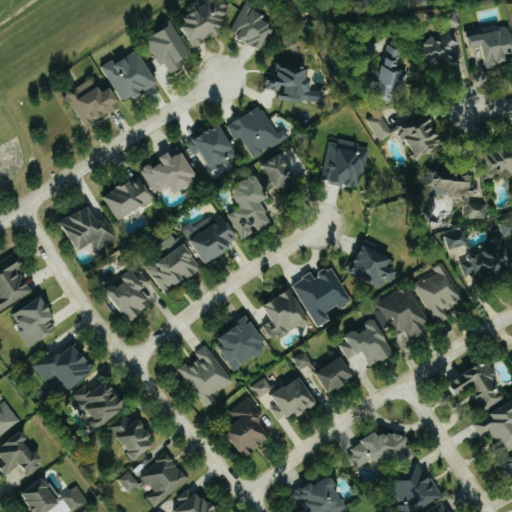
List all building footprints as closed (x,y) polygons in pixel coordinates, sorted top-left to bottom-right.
[(202,0),(170,19),(184,44),(230,18),(219,0),(202,0)] [(226,35),(258,51),(270,27),(255,19),(257,14),(240,6),(226,35)] [(457,25),(456,11),(438,13),(440,27),(457,25)] [(141,34),(156,65),(162,62),(167,72),(181,65),(177,57),(184,54),(168,21),(141,34)] [(461,34),(463,46),(476,44),(479,68),(492,66),(491,61),(500,59),(499,54),(507,53),(502,23),(480,27),(480,31),(461,34)] [(421,64),(432,59),(435,65),(452,58),(454,65),(461,63),(446,27),(411,42),(421,64)] [(98,67),(118,100),(140,87),(141,89),(153,82),(132,46),(98,67)] [(384,86),(396,89),(402,70),(391,66),(393,58),(376,53),(364,93),(380,98),(384,86)] [(317,102),(318,90),(303,88),(304,77),(300,76),(301,68),(290,67),(290,63),(271,61),(269,75),(263,74),(261,88),(274,89),(273,98),(317,102)] [(79,123),(114,105),(103,85),(93,90),(87,77),(61,91),(79,123)] [(251,157),(285,137),(280,128),(274,131),(258,103),(224,123),(233,139),(239,136),(251,157)] [(364,118),(376,140),(394,131),(410,159),(436,145),(420,115),(389,132),(378,111),(364,118)] [(206,173),(234,155),(212,121),(184,138),(206,173)] [(319,180),(359,188),(368,146),(328,138),(319,180)] [(511,142),(489,145),(489,149),(479,151),(481,176),(511,173),(511,142)] [(187,174),(176,150),(163,156),(161,152),(151,156),(154,161),(138,168),(150,193),(163,188),(165,192),(187,182),(184,175),(187,174)] [(289,177),(277,152),(258,161),(271,189),(284,183),(283,179),(289,177)] [(468,173),(421,170),(420,200),(434,201),(434,193),(463,194),(462,216),(483,217),(484,200),(473,199),(473,186),(467,186),(468,173)] [(237,237),(265,222),(253,201),(261,197),(249,173),(223,187),(234,208),(224,213),(237,237)] [(112,219),(137,203),(139,206),(149,200),(135,176),(124,183),(122,178),(96,194),(112,219)] [(68,249),(88,239),(94,250),(114,239),(103,220),(94,225),(82,203),(53,220),(68,249)] [(197,261),(234,241),(219,215),(208,221),(205,216),(179,230),(197,261)] [(511,219),(497,225),(505,249),(509,247),(511,255),(511,219)] [(446,249),(465,242),(459,228),(440,235),(446,249)] [(461,274),(503,268),(498,236),(490,238),(491,245),(474,247),(474,253),(458,255),(461,274)] [(154,287),(194,270),(183,243),(143,259),(154,287)] [(382,287),(393,259),(354,244),(343,272),(382,287)] [(0,307),(28,291),(7,254),(0,258),(0,307)] [(433,272),(413,282),(435,324),(447,318),(443,310),(462,299),(441,260),(430,266),(433,272)] [(136,288),(147,281),(135,263),(114,276),(117,280),(108,286),(106,281),(98,285),(120,319),(146,303),(136,288)] [(287,283),(314,326),(328,318),(323,311),(335,303),(337,307),(350,299),(328,264),(309,276),(306,271),(287,283)] [(380,329),(388,324),(394,334),(402,330),(406,336),(428,324),(407,285),(368,307),(380,329)] [(256,300),(274,337),(302,324),(285,287),(256,300)] [(53,326),(46,317),(49,315),(33,294),(5,315),(28,344),(53,326)] [(387,352),(368,315),(356,322),(359,327),(350,333),(347,329),(334,335),(346,357),(357,351),(364,364),(387,352)] [(207,337),(228,369),(261,348),(240,316),(207,337)] [(30,365),(49,386),(54,381),(62,389),(88,365),(66,342),(53,354),(48,348),(30,365)] [(232,379),(203,344),(192,352),(195,355),(177,370),(205,405),(215,397),(213,394),(232,379)] [(291,355),(295,368),(309,363),(305,351),(291,355)] [(309,370),(320,391),(348,376),(337,355),(309,370)] [(503,396),(479,357),(439,382),(447,395),(460,386),(476,412),(503,396)] [(262,375),(249,386),(277,419),(287,410),(291,416),(311,399),(291,375),(273,389),(262,375)] [(67,397),(92,426),(119,404),(98,380),(86,390),(82,385),(67,397)] [(262,413),(245,395),(226,413),(231,419),(217,431),(239,456),(267,431),(255,419),(262,413)] [(0,431),(17,420),(0,396),(0,431)] [(511,447),(511,416),(509,410),(511,408),(511,402),(509,397),(468,421),(476,435),(484,431),(498,456),(511,447)] [(106,427),(112,433),(108,437),(128,459),(149,441),(123,412),(106,427)] [(23,476),(40,465),(30,449),(25,452),(14,435),(0,443),(0,473),(1,475),(15,465),(23,476)] [(137,476),(151,491),(144,497),(153,506),(185,476),(163,452),(137,476)] [(511,452),(501,459),(511,479),(506,482),(511,493),(511,452)] [(411,511),(438,495),(415,460),(387,478),(396,491),(392,494),(397,501),(391,505),(395,511),(411,511)] [(127,491),(138,482),(127,470),(116,479),(127,491)] [(334,511),(343,507),(337,497),(334,499),(320,474),(287,492),(297,511),(334,511)] [(42,485),(36,476),(12,491),(26,511),(36,511),(57,498),(46,481),(42,485)] [(59,494),(68,511),(86,501),(76,484),(59,494)] [(209,511),(186,487),(172,499),(175,503),(167,510),(168,511),(209,511)] [(443,511),(437,502),(421,511),(443,511)]
